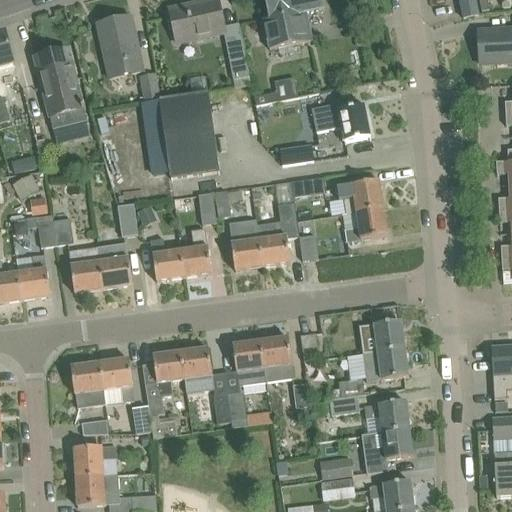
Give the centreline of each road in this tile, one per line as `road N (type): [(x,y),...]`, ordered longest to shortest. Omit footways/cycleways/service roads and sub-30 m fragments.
road 1 (residential): [(444,283),(31,339)]
road 2 (residential): [(444,283),(410,0)]
road 3 (residential): [(456,511),(446,319)]
road 4 (residential): [(42,511),(31,339)]
